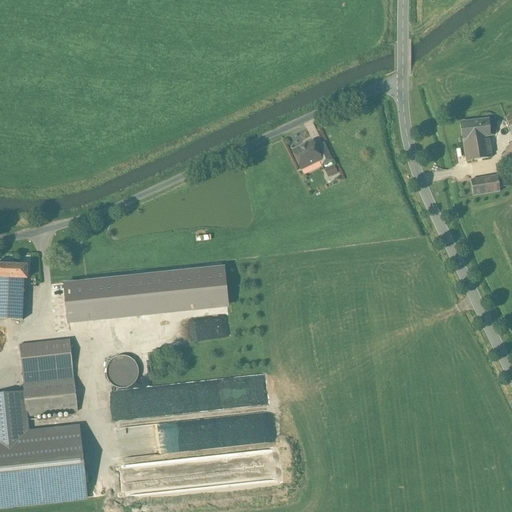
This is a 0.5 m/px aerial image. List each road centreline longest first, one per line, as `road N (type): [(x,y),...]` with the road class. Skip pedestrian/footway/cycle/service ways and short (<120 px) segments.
road 1 (unclassified): [(400,84),(373,88),(83,220),(0,237)]
road 2 (tertiary): [(400,84),(408,148),(511,378)]
